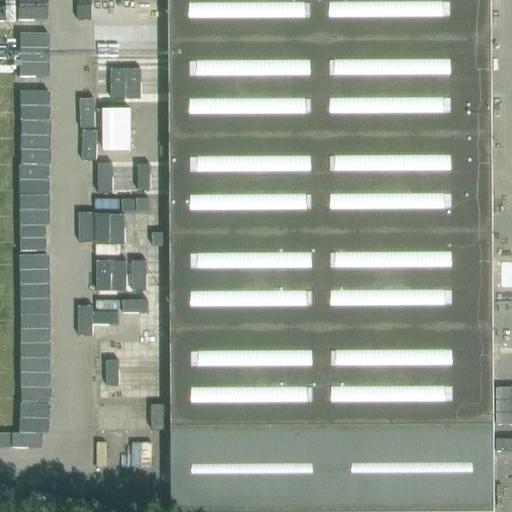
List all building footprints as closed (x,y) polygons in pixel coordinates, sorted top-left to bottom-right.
[(0,0),(0,22),(14,22),(13,0),(0,0)] [(169,0),(171,511),(491,511),(493,426),(491,0),(169,0)] [(42,122),(43,80),(18,79),(18,121),(42,122)] [(131,151),(130,109),(100,109),(101,152),(131,151)] [(18,200),(44,199),(42,169),(17,171),(18,200)] [(162,190),(162,185),(121,186),(121,203),(147,203),(146,190),(162,190)] [(17,216),(18,268),(44,268),(42,215),(17,216)] [(113,261),(99,261),(100,286),(155,285),(154,260),(138,260),(138,244),(113,244),(113,261)] [(19,281),(18,308),(43,309),(44,282),(19,281)] [(30,359),(17,360),(19,432),(44,431),(43,386),(31,386),(30,359)] [(159,439),(158,417),(133,417),(134,440),(159,439)]
